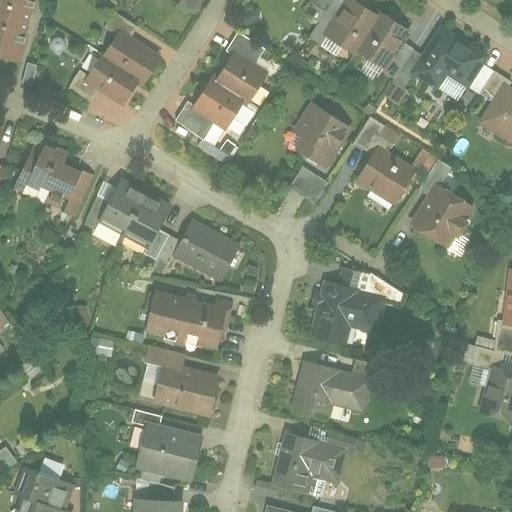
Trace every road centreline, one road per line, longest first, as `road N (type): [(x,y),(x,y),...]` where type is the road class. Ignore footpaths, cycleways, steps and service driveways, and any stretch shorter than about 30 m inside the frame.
road 1 (residential): [(128,145),(263,217),(293,254),(222,511)]
road 2 (residential): [(128,145),(213,11)]
road 3 (residential): [(0,92),(128,145)]
